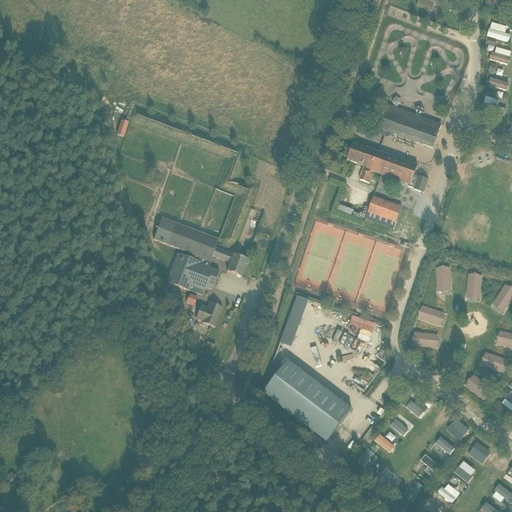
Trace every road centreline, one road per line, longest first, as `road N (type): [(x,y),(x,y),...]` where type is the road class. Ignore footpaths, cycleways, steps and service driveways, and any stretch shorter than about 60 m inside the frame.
road 1 (secondary): [(221,390),(265,290),(364,0)]
road 2 (unclassified): [(381,511),(221,390)]
road 3 (secondary): [(144,511),(221,390)]
